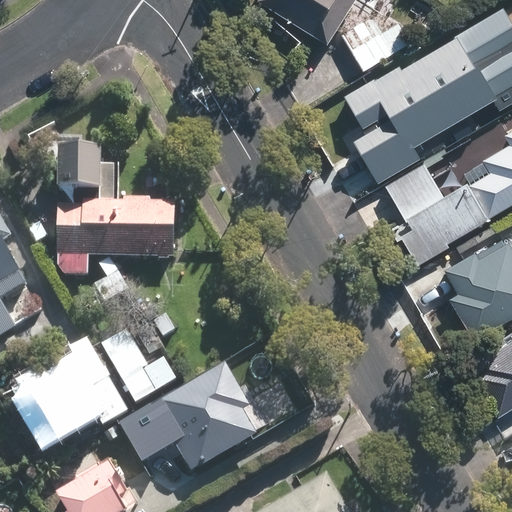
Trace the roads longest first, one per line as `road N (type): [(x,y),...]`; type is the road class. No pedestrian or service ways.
road 1 (residential): [(471,511),(176,33),(147,0)]
road 2 (residential): [(97,0),(0,73)]
